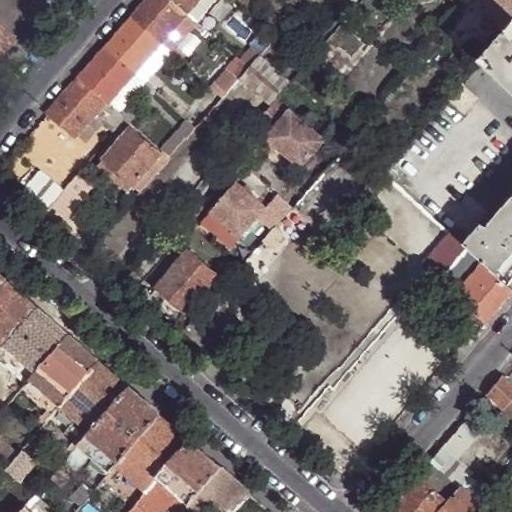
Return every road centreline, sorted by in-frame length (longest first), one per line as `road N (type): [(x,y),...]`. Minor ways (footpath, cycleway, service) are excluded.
road 1 (residential): [(0,231),(335,511)]
road 2 (residential): [(344,511),(511,327)]
road 3 (residential): [(108,0),(0,122)]
